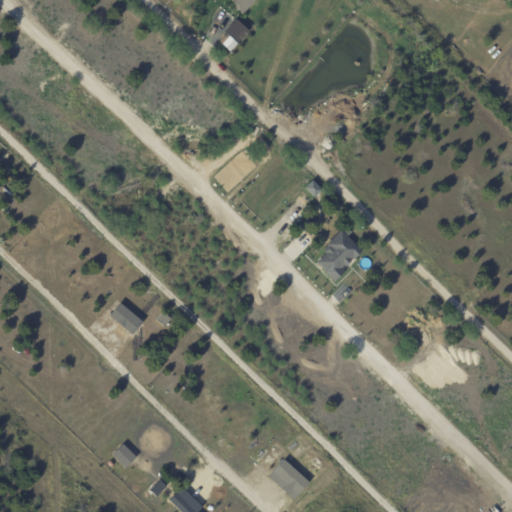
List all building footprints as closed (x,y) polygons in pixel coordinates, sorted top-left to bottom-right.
[(258,0),(234,0),(247,12),(258,0)] [(222,42),(235,52),(252,29),(239,19),(222,42)] [(328,244),(341,231),(363,252),(355,260),(354,259),(351,261),(352,262),(346,268),(345,267),(342,270),(345,273),(334,284),(323,272),(325,271),(317,263),(326,254),(325,253),(325,250),(327,247),(326,246),(328,244)] [(313,484),(287,460),(276,472),(302,496),(313,484)] [(201,511),(205,509),(186,489),(173,501),(183,511),(201,511)]
